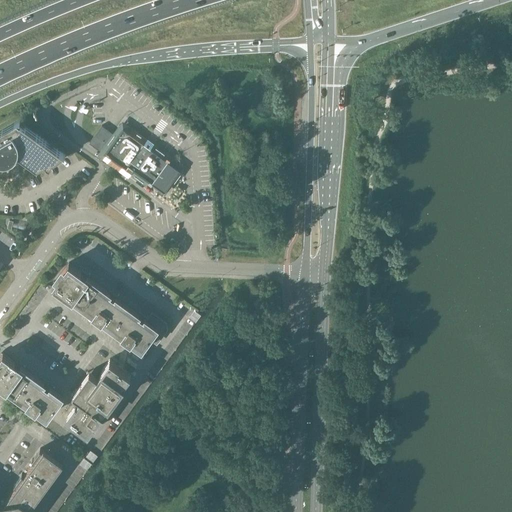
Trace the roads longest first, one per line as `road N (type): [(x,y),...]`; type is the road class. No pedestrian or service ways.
road 1 (unclassified): [(0,311),(77,217),(95,218),(166,266),(305,272)]
road 2 (trunk): [(0,105),(128,60),(310,45)]
road 3 (tertiary): [(305,272),(295,511)]
road 4 (tertiary): [(316,511),(324,273)]
road 5 (tertiary): [(324,273),(327,44)]
road 6 (tertiary): [(310,45),(305,272)]
road 7 (trunk): [(0,74),(191,0)]
road 8 (primary): [(327,44),(372,39),(496,0)]
